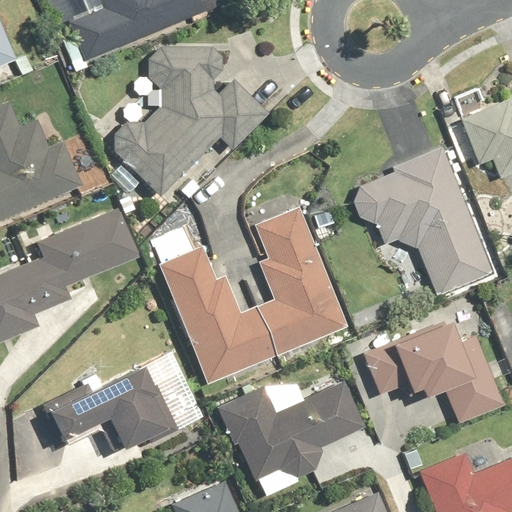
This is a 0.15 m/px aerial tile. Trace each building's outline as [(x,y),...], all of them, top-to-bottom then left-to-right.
[(91,0),(95,7),(63,21),(81,64),(222,5),(219,0),(91,0)] [(0,68),(12,64),(0,32),(0,68)] [(106,149),(150,190),(209,127),(224,142),(260,104),(226,72),(211,87),(205,82),(205,73),(214,64),(214,49),(205,40),(154,39),(140,53),(140,71),(153,82),(153,97),(135,115),(117,115),(105,129),(106,149)] [(511,92),(503,96),(501,92),(452,111),(471,159),(485,153),(493,172),(511,164),(511,92)] [(0,222),(77,193),(59,148),(45,154),(34,124),(16,131),(6,104),(0,106),(0,222)] [(440,149),(383,169),(386,177),(357,185),(352,190),(349,199),(351,211),(354,220),(375,228),(380,242),(411,248),(428,294),(485,274),(440,149)] [(148,265),(198,386),(343,328),(293,205),(244,225),(260,264),(253,267),(267,301),(235,314),(223,285),(213,289),(195,246),(148,265)] [(31,262),(0,275),(0,337),(32,324),(27,313),(62,298),(57,286),(132,254),(114,211),(26,249),(31,262)] [(438,324),(355,358),(373,402),(397,392),(403,405),(434,392),(447,424),(498,403),(471,339),(448,349),(438,324)] [(134,371),(34,411),(46,439),(91,421),(103,451),(158,429),(134,371)] [(179,373),(157,382),(169,413),(175,427),(197,418),(179,373)] [(259,388),(209,408),(239,482),(266,472),(277,478),(296,479),(309,465),(312,452),(357,434),(338,390),(272,417),(259,388)] [(511,511),(511,456),(464,476),(455,455),(413,472),(429,511),(511,511)] [(232,511),(222,485),(168,506),(169,511),(232,511)] [(380,511),(372,491),(322,511),(380,511)]
